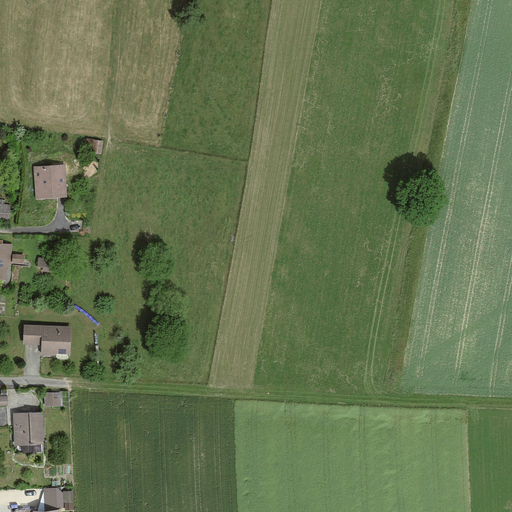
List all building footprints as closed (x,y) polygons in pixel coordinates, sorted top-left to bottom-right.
[(68,165),(36,167),(38,199),(70,197),(68,165)] [(13,205),(0,204),(0,221),(11,222),(13,205)] [(14,245),(0,243),(0,278),(7,279),(8,264),(13,264),(14,245)] [(54,259),(40,259),(40,267),(44,267),(44,273),(53,274),(54,259)] [(74,326),(26,324),(24,344),(44,345),(43,354),(72,356),(74,326)] [(63,393),(46,393),(46,407),(63,407),(63,393)] [(9,396),(0,396),(0,407),(10,407),(9,396)] [(45,412),(15,413),(15,444),(46,443),(45,412)] [(64,490),(45,490),(45,509),(63,508),(64,490)]
